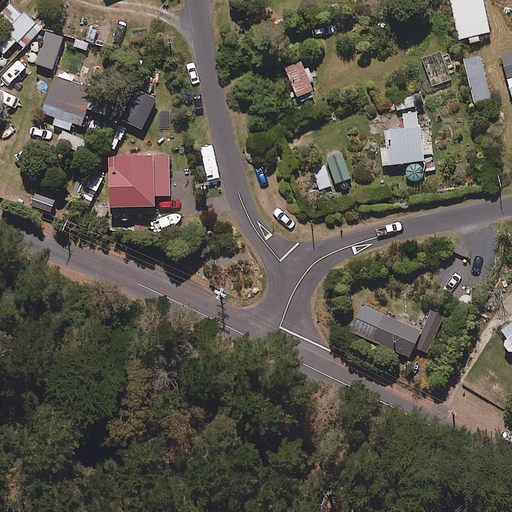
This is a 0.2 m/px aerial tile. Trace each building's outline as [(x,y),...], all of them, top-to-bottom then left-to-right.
[(491,34),(484,0),(452,0),(461,41),(491,34)] [(511,0),(509,0),(508,0),(510,14),(500,16),(503,29),(511,27),(511,0)] [(13,2),(0,15),(0,31),(3,34),(0,36),(0,51),(5,56),(19,42),(26,49),(43,31),(13,2)] [(65,40),(42,34),(23,58),(58,68),(65,40)] [(492,100),(483,58),(466,62),(476,104),(492,100)] [(316,93),(303,61),(287,68),(300,100),(316,93)] [(95,91),(57,78),(45,114),(57,119),(55,126),(71,131),(74,122),(83,125),(95,91)] [(397,99),(399,113),(419,110),(417,96),(397,99)] [(424,163),(420,113),(404,114),(406,132),(382,134),(384,167),(424,163)] [(87,141),(65,131),(59,144),(81,154),(87,141)] [(353,180),(346,154),(329,158),(336,184),(353,180)] [(170,204),(168,163),(111,166),(114,217),(157,214),(156,204),(170,204)] [(27,189),(10,180),(4,192),(22,201),(27,189)] [(423,333),(365,306),(353,333),(411,360),(417,349),(428,354),(445,319),(432,313),(423,333)]
